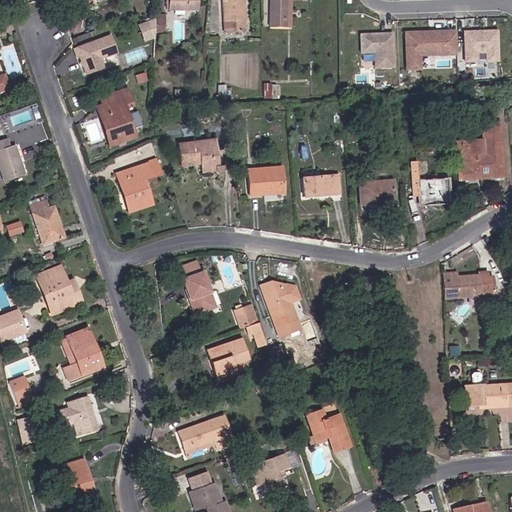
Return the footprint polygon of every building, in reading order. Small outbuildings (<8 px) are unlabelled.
[(173,0),(174,6),(202,8),(202,0),(173,0)] [(247,21),(249,21),(249,0),(228,0),(228,18),(230,18),(242,18),(241,21),(247,21)] [(272,0),(271,23),(294,25),(295,1),(290,1),(289,0),(272,0)] [(138,23),(144,41),(160,36),(153,18),(138,23)] [(230,29),(247,30),(247,21),(241,21),(242,18),(230,18),(230,29)] [(458,30),(404,30),(406,71),(423,71),(421,57),(458,55),(458,30)] [(500,31),(464,31),(465,63),(501,62),(500,31)] [(394,32),(360,34),(360,55),(374,55),(375,70),(395,69),(394,32)] [(95,64),(112,58),(107,41),(69,53),(72,61),(75,60),(81,79),(98,74),(95,64)] [(123,53),(126,63),(145,56),(142,46),(123,53)] [(0,92),(14,87),(8,72),(0,74),(0,92)] [(264,98),(277,98),(277,83),(264,83),(264,98)] [(134,133),(125,111),(133,108),(125,89),(117,93),(121,101),(101,108),(107,124),(109,123),(112,131),(110,132),(113,141),(134,133)] [(98,100),(101,108),(121,101),(117,93),(98,100)] [(112,131),(109,123),(107,124),(101,108),(96,110),(108,143),(113,141),(110,132),(112,131)] [(28,109),(9,117),(13,127),(32,119),(28,109)] [(467,141),(471,175),(503,171),(497,123),(480,126),(482,139),(467,141)] [(222,159),(215,160),(211,136),(176,141),(179,162),(198,159),(200,170),(214,168),(215,172),(224,171),(222,159)] [(16,186),(36,179),(25,147),(16,150),(13,140),(0,144),(0,156),(5,155),(16,186)] [(135,205),(156,197),(148,175),(163,169),(157,155),(135,163),(137,168),(123,174),(135,205)] [(123,174),(137,168),(135,163),(121,169),(123,174)] [(424,204),(453,201),(450,175),(423,177),(421,163),(406,165),(409,188),(422,187),(423,194),(424,204)] [(253,192),(282,188),(278,166),(249,169),(253,192)] [(305,196),(341,191),(337,171),(302,176),(305,196)] [(362,200),(395,197),(392,176),(359,178),(362,200)] [(46,242),(64,235),(53,202),(34,209),(46,242)] [(192,276),(206,271),(202,258),(187,264),(192,276)] [(56,311),(76,303),(68,283),(61,266),(41,275),(56,311)] [(447,270),(448,296),(498,294),(497,277),(492,278),(492,275),(484,275),(485,274),(461,275),(461,270),(447,270)] [(201,314),(220,308),(206,271),(192,276),(188,278),(201,314)] [(76,303),(84,299),(76,280),(68,283),(76,303)] [(273,282),(263,285),(278,329),(298,322),(292,302),(302,299),(297,286),(273,282)] [(260,327),(264,326),(256,303),(252,304),(260,327)] [(258,328),(260,327),(252,304),(237,310),(245,333),(258,328)] [(13,334),(28,328),(20,308),(0,316),(0,322),(9,346),(17,343),(13,334)] [(298,322),(278,329),(280,336),(301,329),(298,322)] [(266,350),(272,347),(264,326),(260,327),(258,328),(266,350)] [(68,368),(74,382),(106,369),(92,331),(72,339),(82,363),(76,365),(68,368)] [(244,373),(240,362),(252,358),(244,338),(213,349),(224,380),(244,373)] [(82,363),(72,339),(67,341),(76,365),(82,363)] [(286,383),(306,375),(302,365),(282,373),(286,383)] [(491,405),(491,408),(511,407),(511,388),(490,389),(489,377),(486,375),(479,375),(476,377),(477,387),(470,387),(470,406),(491,405)] [(27,376),(15,380),(22,398),(34,394),(27,376)] [(34,394),(22,398),(24,404),(36,400),(34,394)] [(105,428),(95,397),(75,403),(77,408),(67,411),(72,425),(82,422),(86,435),(105,428)] [(356,437),(344,407),(330,413),(327,405),(306,414),(317,441),(332,435),(330,431),(334,430),(340,443),(356,437)] [(189,428),(197,447),(223,438),(227,447),(243,441),(232,413),(189,428)] [(23,425),(38,421),(37,417),(22,421),(23,425)] [(43,442),(38,421),(23,425),(28,447),(43,442)] [(296,472),(293,466),(308,460),(302,445),(263,459),(272,482),(278,481),(281,487),(307,478),(304,469),(296,472)] [(79,502),(99,496),(89,460),(69,466),(79,502)] [(220,511),(242,511),(239,499),(234,501),(227,482),(202,490),(208,510),(219,507),(220,511)] [(459,511),(490,511),(488,503),(459,511)]
